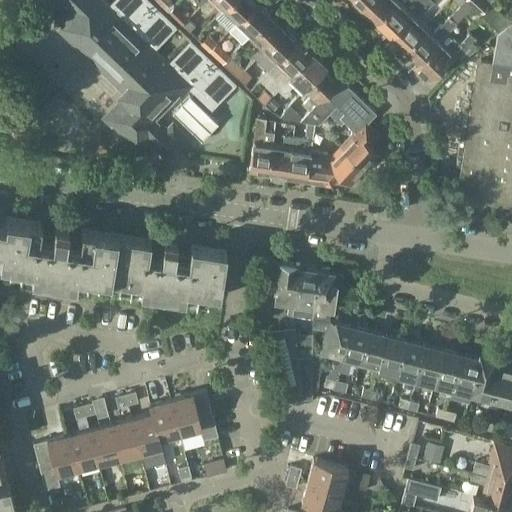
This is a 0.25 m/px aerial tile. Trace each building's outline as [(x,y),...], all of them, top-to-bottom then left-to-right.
[(57,18),(54,21),(58,25),(59,23),(128,90),(125,93),(128,96),(107,116),(137,146),(148,134),(167,153),(183,137),(171,125),(166,130),(153,117),(177,92),(178,93),(186,84),(212,109),(237,83),(192,40),(170,63),(155,48),(177,26),(150,0),(115,0),(111,5),(105,0),(62,0),(70,7),(58,19),(57,18)] [(156,0),(165,8),(170,3),(171,1),(170,0),(156,0)] [(214,5),(222,12),(233,0),(207,0),(200,7),(207,13),(214,5)] [(216,19),(229,32),(258,2),(255,0),(233,0),(222,12),(216,19)] [(369,0),(362,8),(377,21),(397,0),(369,0)] [(397,0),(377,21),(391,35),(413,11),(424,0),(397,0)] [(471,6),(465,0),(464,0),(456,9),(463,15),(471,6)] [(467,0),(481,14),(490,3),(489,3),(491,0),(467,0)] [(490,3),(481,14),(499,31),(498,33),(511,21),(511,19),(511,20),(492,0),(491,0),(489,3),(490,3)] [(248,37),(249,38),(272,15),(258,2),(229,32),(241,44),(248,37)] [(187,19),(175,7),(169,12),(182,24),(187,19)] [(391,35),(405,49),(428,25),(413,11),(391,35)] [(285,28),(272,15),(249,38),(255,44),(249,51),(256,58),(285,28)] [(428,25),(405,49),(417,60),(414,64),(417,67),(450,32),(459,23),(451,15),(435,32),(428,25)] [(195,25),(187,19),(182,24),(189,31),(195,25)] [(473,83),(456,196),(511,204),(511,21),(498,33),(492,60),(483,58),(477,61),(473,83)] [(270,71),(277,64),(299,41),(285,28),(256,58),(270,71)] [(450,32),(417,67),(429,78),(455,52),(463,60),(483,43),(472,33),(463,44),(450,32)] [(215,44),(208,37),(201,44),(208,51),(215,44)] [(303,45),(299,41),(277,64),(283,70),(268,86),(275,93),(278,90),(314,52),(304,43),(303,45)] [(223,50),(215,44),(208,51),(216,58),(223,50)] [(294,84),(302,91),(327,65),(314,52),(278,90),(285,97),(291,91),(289,89),(294,84)] [(243,69),(229,55),(222,63),(236,76),(243,69)] [(304,103),(310,109),(341,78),(327,65),(302,91),(297,96),(304,103)] [(236,76),(244,83),(251,76),(243,69),(236,76)] [(361,97),(341,78),(310,109),(302,118),(300,120),(307,121),(314,123),(321,123),(330,113),(337,106),(345,113),(361,97)] [(257,96),(265,104),(272,97),(264,89),(257,96)] [(219,122),(188,94),(170,113),(201,141),(219,122)] [(345,121),(348,125),(368,104),(361,97),(345,113),(341,117),(345,121)] [(377,112),(371,107),(368,104),(348,125),(354,130),(341,145),(365,168),(380,153),(370,143),(380,134),(367,122),(377,112)] [(284,119),(300,120),(302,118),(288,106),(283,112),(280,116),(284,119)] [(341,117),(345,113),(337,106),(330,113),(342,125),(345,121),(341,117)] [(257,117),(249,172),(268,175),(273,142),(273,138),(274,133),(264,131),(265,118),(257,117)] [(293,136),(292,137),(286,178),(305,180),(310,149),(314,123),(307,121),(305,134),(307,135),(306,138),(293,136)] [(273,142),(268,175),(286,178),(292,137),(283,135),(283,139),(273,138),(273,142)] [(350,184),(356,178),(365,168),(341,145),(333,154),(330,152),(310,149),(305,180),(331,184),(340,174),(350,184)] [(100,276),(110,277),(116,232),(82,227),(80,240),(66,238),(68,225),(55,223),(53,236),(40,234),(41,221),(6,216),(5,223),(4,223),(1,245),(2,245),(0,255),(0,260),(10,262),(9,271),(31,274),(31,275),(76,282),(76,281),(98,284),(100,276)] [(151,237),(116,232),(110,277),(120,279),(118,287),(140,291),(140,292),(185,299),(185,298),(207,301),(209,292),(220,294),(227,249),(191,244),(189,256),(176,254),(178,242),(164,239),(162,252),(149,250),(151,237)] [(293,306),(300,267),(300,263),(276,259),(273,274),(278,275),(275,297),(289,300),(287,313),(294,314),(293,306)] [(313,317),(313,307),(319,269),(300,267),(293,306),(294,314),(313,317)] [(338,272),(319,269),(313,307),(313,317),(330,320),(331,320),(338,272)] [(269,330),(280,398),(280,403),(288,401),(302,399),(297,346),(294,317),(285,319),(287,326),(276,328),(269,330)] [(330,320),(322,352),(322,353),(336,357),(333,367),(338,369),(349,324),(331,320),(330,320)] [(351,361),(360,363),(368,329),(349,324),(338,369),(349,371),(351,361)] [(387,334),(368,329),(360,363),(374,367),(371,375),(376,376),(387,334)] [(382,369),(397,373),(406,339),(387,334),(376,376),(380,377),(382,369)] [(424,343),(406,339),(397,373),(404,375),(403,382),(413,385),(424,343)] [(420,378),(434,382),(443,348),(424,343),(413,385),(418,386),(420,378)] [(312,397),(312,389),(312,351),(312,346),(297,346),(302,399),(312,397)] [(461,353),(443,348),(434,382),(448,386),(446,395),(450,396),(461,353)] [(318,388),(322,353),(322,352),(312,351),(312,389),(318,388)] [(456,387),(470,391),(479,357),(461,353),(450,396),(454,397),(456,387)] [(483,404),(487,405),(499,358),(480,353),(479,357),(470,391),(486,395),(483,404)] [(500,358),(499,358),(487,405),(497,407),(500,399),(509,401),(511,388),(511,365),(499,362),(500,358)] [(327,376),(324,385),(334,388),(336,379),(327,376)] [(371,398),(373,389),(364,387),(362,395),(371,398)] [(203,438),(205,437),(218,434),(206,388),(171,397),(180,432),(200,426),(203,438)] [(371,398),(380,400),(382,392),(373,389),(371,398)] [(125,393),(128,403),(138,401),(135,390),(125,393)] [(128,403),(125,393),(115,395),(118,406),(128,403)] [(398,404),(407,407),(410,398),(400,396),(398,404)] [(149,403),(151,411),(158,437),(160,437),(180,432),(171,397),(149,403)] [(410,398),(407,407),(417,409),(419,401),(410,398)] [(83,403),(86,414),(96,412),(93,401),(83,403)] [(86,414),(83,403),(73,406),(76,417),(86,414)] [(444,417),(446,409),(438,407),(436,414),(444,417)] [(446,409),(444,417),(454,419),(456,412),(446,409)] [(162,445),(160,437),(158,437),(151,411),(131,416),(140,451),(162,445)] [(110,421),(119,456),(140,451),(131,416),(110,421)] [(473,425),(482,427),(484,419),(475,417),(473,425)] [(484,419),(482,427),(491,429),(493,421),(484,419)] [(511,436),(511,422),(503,420),(500,433),(511,436)] [(110,421),(89,427),(98,461),(119,456),(110,421)] [(78,467),(98,461),(89,427),(69,432),(78,467)] [(69,432),(33,441),(45,487),(60,483),(57,472),(78,467),(69,432)] [(511,444),(495,440),(493,445),(486,473),(511,480),(511,444)] [(416,456),(419,447),(420,443),(411,441),(408,454),(416,456)] [(440,461),(443,449),(427,445),(424,457),(440,461)] [(413,468),(416,456),(408,454),(405,465),(413,468)] [(0,511),(16,511),(9,482),(0,484),(0,470),(6,469),(2,456),(0,456),(0,511)] [(314,456),(308,478),(342,487),(348,465),(314,456)] [(188,464),(178,466),(181,477),(191,475),(188,464)] [(288,474),(299,477),(302,467),(291,464),(288,474)] [(480,494),(511,502),(511,480),(486,473),(473,470),(471,477),(484,481),(480,494)] [(296,486),(299,477),(288,474),(286,484),(296,486)] [(440,485),(408,476),(404,489),(436,498),(440,485)] [(337,508),(342,487),(308,478),(302,500),(310,502),(336,509),(337,508)] [(467,511),(509,511),(511,502),(480,494),(473,492),(467,511)] [(401,501),(398,511),(406,511),(409,503),(401,501)] [(310,502),(307,511),(344,511),(345,510),(337,508),(336,509),(310,502)]
